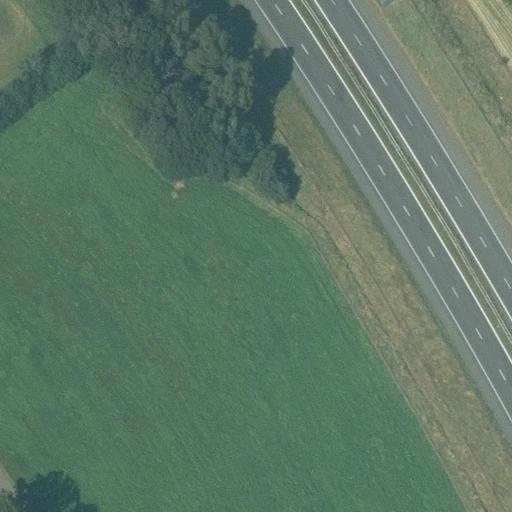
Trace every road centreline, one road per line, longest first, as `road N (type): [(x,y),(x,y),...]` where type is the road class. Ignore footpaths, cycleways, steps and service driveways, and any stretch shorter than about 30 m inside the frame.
road 1 (motorway): [(265,0),(511,397)]
road 2 (motorway): [(511,293),(330,0)]
